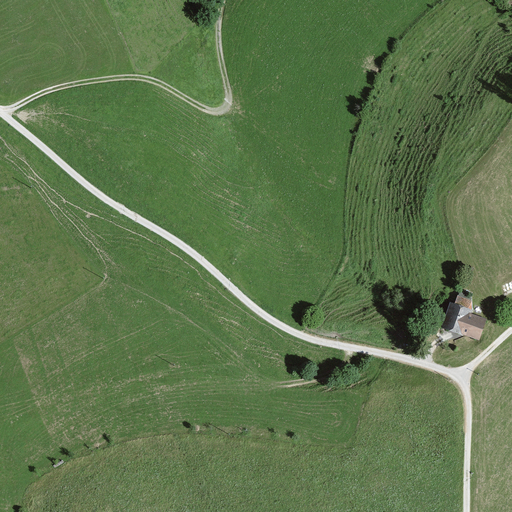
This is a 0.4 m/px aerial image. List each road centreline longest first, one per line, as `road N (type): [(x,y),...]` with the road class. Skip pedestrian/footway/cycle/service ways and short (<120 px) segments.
road 1 (track): [(460,375),(281,325),(195,255),(101,196),(0,111)]
road 2 (track): [(225,0),(220,37),(233,108),(227,113),(212,114),(149,79),(112,78),(49,89),(2,113)]
road 3 (track): [(466,511),(467,394),(460,375)]
